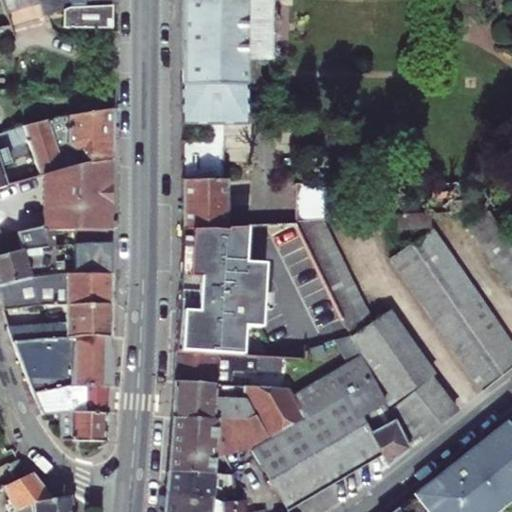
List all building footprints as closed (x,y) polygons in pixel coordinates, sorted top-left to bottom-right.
[(0,0),(5,14),(39,2),(38,0),(0,0)] [(43,14),(62,9),(67,7),(112,5),(111,0),(38,0),(39,2),(43,14)] [(181,0),(182,123),(211,123),(220,123),(244,124),(245,60),(270,60),(270,0),(181,0)] [(5,14),(11,34),(45,22),(39,2),(5,14)] [(67,7),(62,9),(63,29),(112,30),(112,5),(67,7)] [(107,162),(112,161),(112,111),(54,119),(22,128),(28,144),(40,177),(42,176),(44,175),(63,170),(56,149),(65,146),(73,153),(81,151),(82,166),(107,162)] [(220,123),(211,123),(211,142),(220,142),(220,123)] [(0,133),(0,189),(6,187),(0,169),(8,166),(11,165),(7,151),(28,144),(22,128),(0,133)] [(211,142),(182,142),(182,181),(220,181),(220,142),(211,142)] [(45,233),(53,233),(82,232),(107,230),(107,211),(112,210),(112,183),(107,183),(107,164),(107,162),(82,166),(63,170),(44,175),(45,233)] [(14,185),(8,166),(0,169),(6,187),(14,185)] [(182,181),(182,229),(226,227),(227,181),(220,181),(182,181)] [(330,187),(292,185),(293,225),(294,225),(323,222),(332,222),(330,187)] [(511,245),(491,211),(467,227),(511,292),(511,245)] [(431,215),(397,217),(397,231),(431,229),(431,215)] [(342,323),(347,333),(372,320),(323,222),(294,225),(342,323)] [(226,227),(182,229),(179,295),(174,354),(242,357),(244,326),(261,325),(259,262),(246,262),(245,227),(226,227)] [(82,245),(107,246),(107,230),(82,232),(82,245)] [(511,368),(511,345),(500,328),(493,317),(433,231),(390,260),(473,379),(482,392),(511,368)] [(0,288),(40,279),(66,276),(65,265),(65,260),(54,261),(54,252),(54,247),(53,233),(45,233),(21,233),(26,252),(0,259),(0,288)] [(65,265),(66,276),(71,275),(112,275),(112,246),(107,246),(82,245),(75,246),(76,265),(65,265)] [(64,251),(54,252),(54,261),(65,260),(65,252),(64,251)] [(38,307),(64,306),(74,305),(112,303),(112,275),(71,275),(66,276),(40,279),(0,288),(0,301),(3,310),(38,307)] [(3,310),(14,344),(51,339),(111,338),(112,303),(74,305),(64,306),(64,327),(41,328),(38,307),(3,310)] [(390,311),(350,339),(359,357),(384,402),(394,421),(409,450),(457,412),(431,378),(434,374),(390,311)] [(14,344),(33,395),(73,386),(111,389),(111,338),(51,339),(14,344)] [(350,338),(337,345),(347,364),(359,357),(350,339),(350,338)] [(305,348),(304,361),(320,358),(318,344),(305,348)] [(242,357),(174,354),(172,383),(231,387),(231,372),(254,373),(255,358),(242,357)] [(387,467),(409,450),(394,421),(385,426),(377,412),(374,413),(371,409),(384,402),(359,357),(347,364),(293,396),(289,391),(242,388),(244,396),(257,416),(230,421),(217,421),(170,418),(165,472),(214,476),(216,458),(232,458),(251,451),(288,511),(380,456),(387,467)] [(231,387),(172,383),(170,418),(217,421),(230,421),(257,416),(244,396),(242,388),(231,387)] [(41,416),(61,416),(109,415),(111,389),(73,386),(33,395),(41,416)] [(66,441),(107,440),(109,415),(61,416),(66,441)] [(511,426),(510,423),(399,511),(494,511),(502,506),(506,511),(511,507),(511,426)] [(7,469),(14,481),(24,477),(17,464),(7,469)] [(214,476),(165,472),(164,495),(212,500),(213,488),(235,493),(234,477),(214,476)] [(2,488),(8,501),(48,498),(31,474),(24,477),(14,481),(2,488)] [(164,495),(162,511),(245,511),(243,503),(224,506),(212,500),(164,495)] [(70,511),(69,497),(48,498),(8,501),(11,509),(9,511),(8,511),(70,511)]
